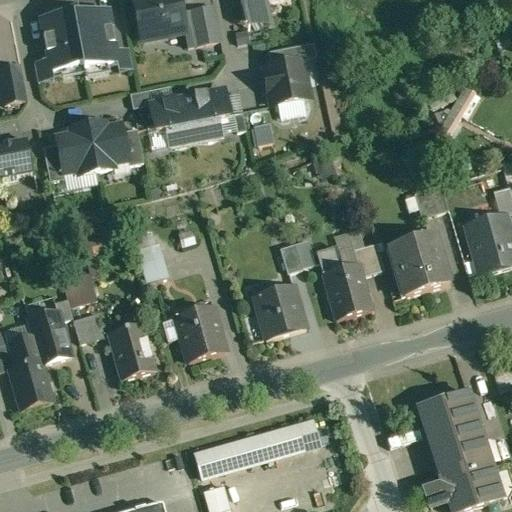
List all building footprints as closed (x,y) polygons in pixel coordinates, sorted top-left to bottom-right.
[(178,0),(143,0),(133,2),(142,48),(186,40),(178,0)] [(240,0),(241,3),(240,4),(241,7),(242,7),(245,23),(268,18),(263,0),(240,0)] [(192,52),(218,47),(211,11),(185,16),(192,52)] [(108,15),(75,21),(84,70),(84,74),(118,67),(116,55),(108,15)] [(74,17),(40,23),(48,64),(50,76),(84,70),(75,21),(74,17)] [(314,64),(311,49),(270,57),(272,71),(306,65),(314,64)] [(119,75),(132,73),(128,53),(116,55),(118,67),(119,75)] [(35,66),(39,86),(52,84),(50,76),(48,64),(35,66)] [(272,71),(264,73),(272,112),(313,105),(306,65),(272,71)] [(20,70),(0,74),(0,91),(3,109),(27,105),(20,70)] [(479,101),(464,92),(435,139),(441,143),(437,150),(446,155),(479,101)] [(224,95),(185,103),(193,146),(220,141),(217,125),(229,122),(224,95)] [(185,103),(150,110),(155,137),(167,134),(170,150),(193,146),(185,103)] [(104,127),(87,130),(96,177),(113,173),(112,168),(127,165),(128,164),(122,137),(121,130),(105,133),(104,127)] [(87,130),(70,134),(72,139),(56,142),(57,149),(63,177),(78,174),(79,180),(96,177),(87,130)] [(137,134),(122,137),(128,164),(127,165),(129,171),(143,168),(137,134)] [(0,183),(2,183),(3,188),(17,185),(16,181),(32,178),(26,143),(0,148),(0,183)] [(57,149),(43,152),(50,186),(64,183),(63,177),(57,149)] [(432,161),(413,166),(419,184),(437,179),(432,161)] [(511,166),(502,170),(508,192),(511,191),(511,166)] [(440,190),(413,198),(420,223),(448,215),(440,190)] [(511,191),(508,192),(495,196),(502,220),(504,220),(504,221),(511,218),(511,191)] [(502,220),(466,230),(480,280),(511,270),(511,248),(504,221),(504,220),(502,220)] [(45,231),(31,235),(36,249),(50,245),(45,231)] [(152,236),(132,242),(136,254),(155,248),(152,236)] [(92,245),(95,254),(121,248),(119,238),(92,245)] [(434,238),(389,252),(404,303),(450,289),(434,238)] [(83,247),(91,280),(101,278),(95,254),(92,245),(83,247)] [(307,245),(294,249),(302,273),(314,269),(307,245)] [(155,248),(136,254),(146,288),(169,281),(159,247),(155,248)] [(375,248),(354,255),(358,269),(359,269),(362,281),(383,275),(375,248)] [(294,249),(280,253),(287,278),(302,274),(302,273),(294,249)] [(337,252),(316,258),(336,325),(372,315),(362,281),(359,269),(358,269),(343,274),(337,252)] [(89,278),(63,285),(71,312),(96,305),(89,278)] [(268,286),(252,291),(254,301),(271,296),(268,286)] [(254,301),(266,345),(306,333),(294,289),(271,296),(254,301)] [(212,311),(175,322),(188,367),(225,356),(212,311)] [(58,316),(29,324),(34,340),(43,370),(71,362),(58,316)] [(98,318),(73,325),(80,348),(104,341),(98,318)] [(142,329),(108,339),(121,385),(155,376),(142,329)] [(34,340),(8,348),(16,373),(9,375),(20,416),(53,407),(43,370),(34,340)] [(8,348),(0,350),(0,377),(9,375),(16,373),(8,348)] [(511,369),(497,373),(502,396),(511,393),(511,369)] [(468,396),(417,413),(449,511),(477,511),(503,504),(468,396)] [(312,427),(196,460),(202,483),(318,450),(312,427)]
